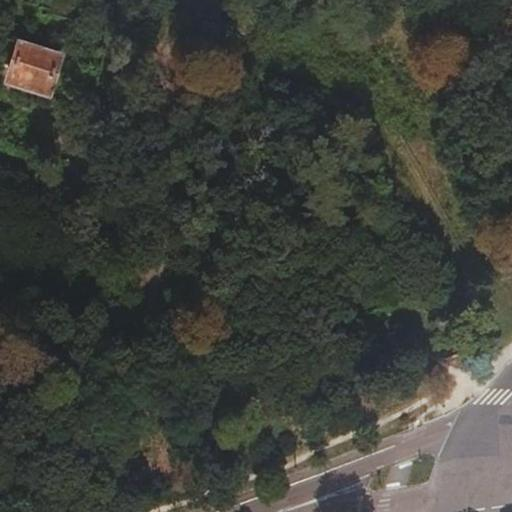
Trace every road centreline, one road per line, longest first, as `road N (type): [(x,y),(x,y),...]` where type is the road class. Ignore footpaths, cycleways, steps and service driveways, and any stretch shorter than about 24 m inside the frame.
road 1 (track): [(108,511),(148,417),(149,292),(70,186),(54,150)]
road 2 (unclassified): [(495,435),(408,448),(261,511)]
road 3 (track): [(149,292),(172,184),(165,52)]
